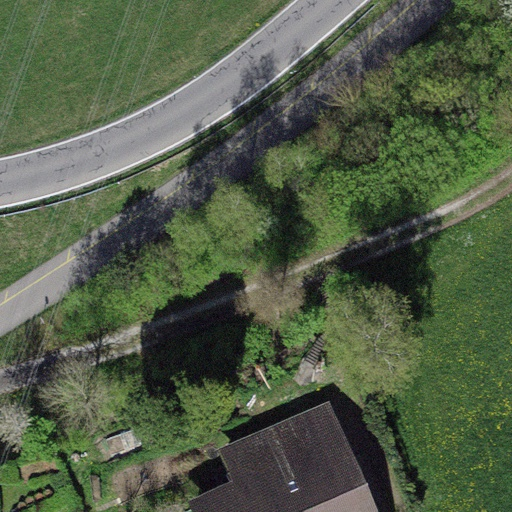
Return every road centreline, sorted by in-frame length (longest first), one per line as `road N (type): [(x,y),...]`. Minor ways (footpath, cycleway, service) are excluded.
road 1 (track): [(0,381),(341,267),(483,205),(511,181)]
road 2 (unclassified): [(0,312),(354,73),(435,0)]
road 3 (primary): [(0,190),(122,152),(217,91),(333,0)]
